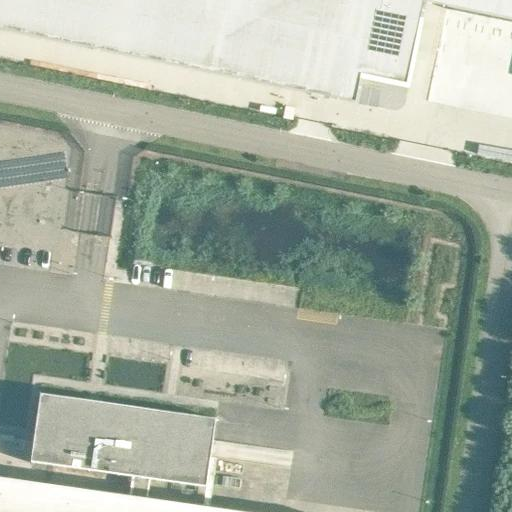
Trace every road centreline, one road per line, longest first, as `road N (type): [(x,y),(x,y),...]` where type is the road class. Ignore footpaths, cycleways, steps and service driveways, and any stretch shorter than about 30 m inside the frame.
road 1 (unknown): [(121,112),(93,297),(139,317),(314,351),(330,385),(319,470)]
road 2 (unclassified): [(511,194),(0,86)]
road 3 (unclassified): [(511,248),(472,511)]
